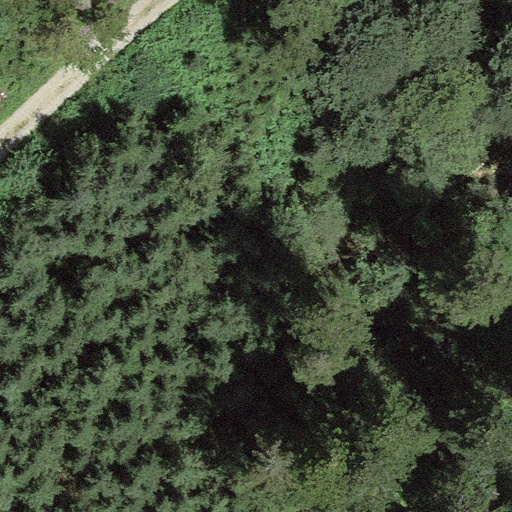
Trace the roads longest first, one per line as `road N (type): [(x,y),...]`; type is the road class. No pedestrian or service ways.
road 1 (track): [(172,0),(0,151)]
road 2 (track): [(511,413),(392,511)]
